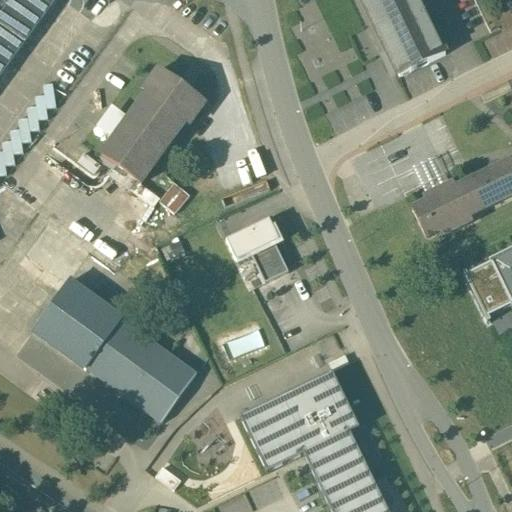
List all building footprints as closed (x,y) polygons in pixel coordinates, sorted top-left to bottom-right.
[(0,0),(0,77),(55,0),(0,0)] [(360,0),(386,52),(384,53),(395,74),(396,74),(399,79),(445,56),(417,0),(360,0)] [(204,104),(158,71),(142,94),(145,97),(101,158),(140,186),(184,125),(188,127),(204,104)] [(511,160),(454,189),(451,183),(448,185),(425,197),(422,198),(424,204),(411,211),(425,240),(438,232),(441,238),(471,223),(468,218),(511,196),(511,160)] [(156,206),(174,214),(184,192),(166,184),(156,206)] [(278,243),(268,221),(225,242),(235,264),(250,257),(263,285),(287,274),(273,245),(278,243)] [(511,252),(488,264),(490,267),(467,278),(466,275),(463,276),(487,326),(491,324),(488,320),(510,308),(511,311),(511,252)] [(66,273),(28,330),(84,367),(86,365),(120,314),(122,310),(66,273)] [(86,365),(163,419),(198,369),(120,314),(86,365)] [(330,373),(236,417),(264,475),(302,459),(327,511),(386,511),(349,434),(358,429),(330,373)] [(203,502),(219,496),(198,448),(183,455),(203,502)] [(220,511),(249,511),(285,496),(277,479),(218,506),(220,511)]
